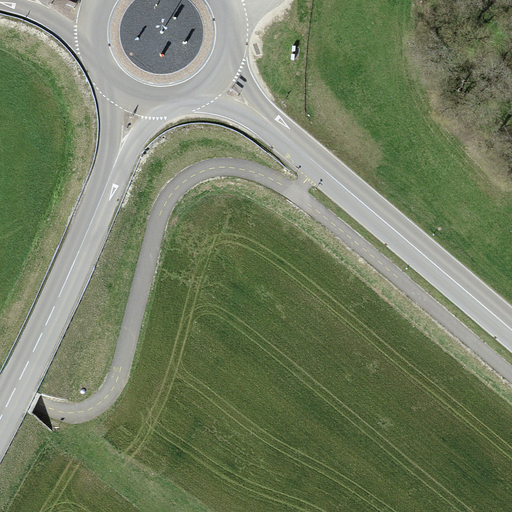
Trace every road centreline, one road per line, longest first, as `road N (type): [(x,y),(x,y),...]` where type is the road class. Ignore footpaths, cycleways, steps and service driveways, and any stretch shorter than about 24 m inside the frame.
road 1 (secondary): [(511,329),(216,77)]
road 2 (secondary): [(0,417),(53,308),(135,98)]
